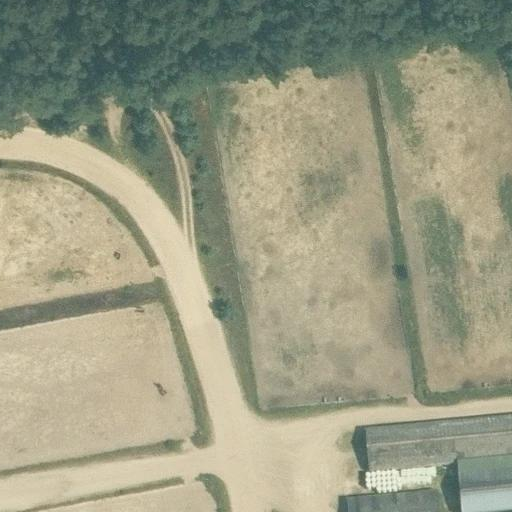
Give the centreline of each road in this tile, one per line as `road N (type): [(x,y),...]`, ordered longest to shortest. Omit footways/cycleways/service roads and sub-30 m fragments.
road 1 (track): [(511,406),(339,422),(229,452)]
road 2 (unknown): [(229,452),(0,492)]
